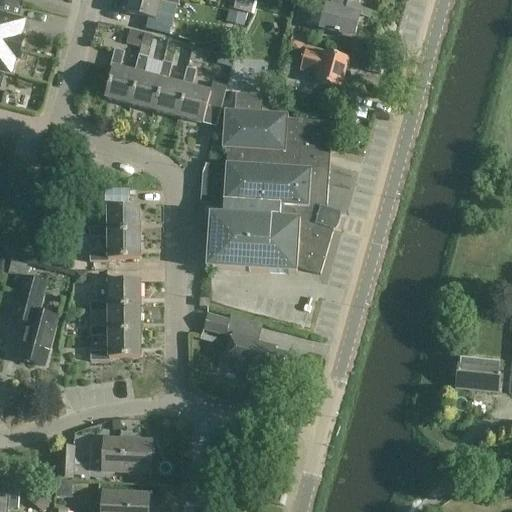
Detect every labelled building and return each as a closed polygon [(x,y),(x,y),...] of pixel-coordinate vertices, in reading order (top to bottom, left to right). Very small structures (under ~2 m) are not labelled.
[(127,0),(124,14),(155,22),(160,4),(177,8),(179,0),(127,0)] [(254,2),(243,0),(230,0),(228,10),(250,16),(254,2)] [(327,0),(319,30),(353,39),(362,6),(370,8),(372,0),(327,0)] [(0,46),(20,52),(23,41),(21,41),(25,25),(0,18),(0,46)] [(20,52),(0,46),(0,74),(11,77),(15,61),(17,62),(20,52)] [(348,60),(324,54),(306,49),(300,72),(317,77),(316,83),(339,90),(348,60)] [(105,100),(129,107),(137,75),(134,75),(119,71),(124,53),(114,51),(109,70),(112,71),(105,100)] [(129,107),(153,113),(162,82),(158,81),(143,77),(148,60),(138,57),(134,75),(137,75),(129,107)] [(153,113),(178,120),(186,88),(182,87),(167,83),(172,66),(162,63),(158,81),(162,82),(153,113)] [(186,88),(178,120),(202,126),(206,110),(220,114),(226,88),(212,85),(210,94),(192,90),(196,72),(186,70),(182,87),(186,88)] [(206,167),(203,174),(201,205),(210,206),(205,270),(213,270),(296,275),(296,269),(319,276),(333,229),(335,226),(337,219),(337,215),(325,211),(332,124),(287,121),(287,116),(261,114),(262,97),(236,96),(234,113),(224,112),(221,150),(226,151),(225,168),(206,167)] [(83,206),(105,205),(104,194),(83,195),(83,206)] [(107,235),(139,235),(139,209),(107,209),(107,229),(89,229),(89,239),(107,239),(107,235)] [(107,235),(107,239),(107,254),(89,254),(89,264),(108,264),(108,260),(139,260),(139,235),(107,235)] [(29,281),(17,322),(33,327),(22,363),(48,370),(53,354),(55,355),(61,333),(59,332),(62,321),(44,315),(52,287),(29,281)] [(108,309),(140,309),(140,284),(108,284),(108,303),(89,303),(89,314),(108,314),(108,309)] [(108,309),(108,314),(108,328),(89,328),(89,338),(108,338),(108,335),(140,334),(140,309),(108,309)] [(207,316),(203,332),(226,338),(230,323),(207,316)] [(246,381),(266,386),(269,373),(270,369),(280,371),(284,354),(274,351),(275,348),(257,343),(257,340),(232,333),(223,366),(248,372),(246,381)] [(108,335),(108,338),(109,353),(90,353),(90,363),(109,363),(109,360),(140,359),(140,334),(108,335)] [(500,365),(458,361),(455,391),(497,395),(500,365)] [(104,441),(102,473),(150,475),(151,443),(104,441)] [(58,448),(56,480),(72,481),(74,449),(58,448)] [(511,499),(511,487),(487,482),(484,493),(511,499)] [(147,511),(149,496),(102,494),(101,511),(147,511)]
